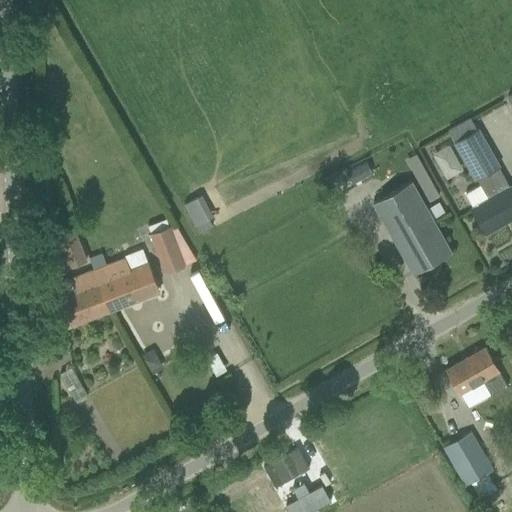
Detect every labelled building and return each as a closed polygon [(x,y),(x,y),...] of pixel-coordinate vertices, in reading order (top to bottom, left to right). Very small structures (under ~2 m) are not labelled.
[(478,178),(481,184),(465,194),(473,208),(486,232),(511,217),(511,190),(510,187),(510,188),(498,167),(499,167),(471,117),(449,130),(476,179),(478,178)] [(433,151),(447,177),(465,167),(451,142),(433,151)] [(440,196),(415,153),(406,158),(430,202),(440,196)] [(451,252),(411,181),(373,203),(413,274),(451,252)] [(200,194),(184,202),(198,231),(214,223),(200,194)] [(150,233),(165,272),(186,264),(170,225),(150,233)] [(69,267),(88,259),(76,230),(58,238),(69,267)] [(131,268),(126,257),(94,270),(109,310),(160,291),(148,261),(131,268)] [(65,327),(109,310),(94,270),(72,279),(77,290),(55,299),(65,327)] [(498,370),(485,346),(446,369),(459,392),(461,391),(469,407),(491,395),(507,386),(498,370)] [(198,421),(194,409),(182,414),(186,425),(198,421)] [(489,459),(473,430),(444,446),(460,476),(465,484),(494,467),(489,459)] [(297,447),(263,466),(275,487),(309,468),(297,447)] [(284,505),(287,511),(310,511),(331,501),(322,485),(309,492),(304,482),(293,488),(298,498),(284,505)]
